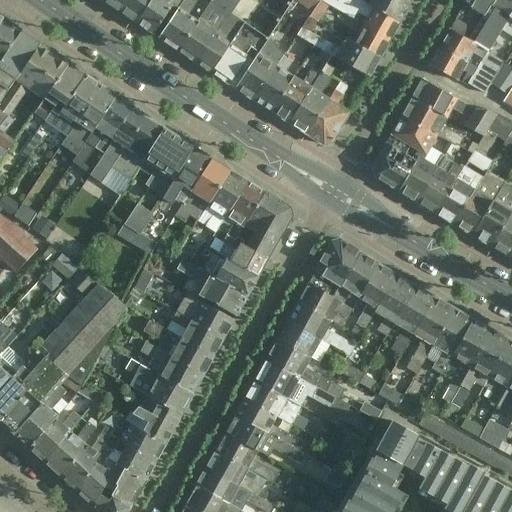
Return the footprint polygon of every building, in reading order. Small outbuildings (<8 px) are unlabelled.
[(103,0),(103,1),(120,12),(127,0),(103,0)] [(127,0),(120,12),(136,23),(151,0),(127,0)] [(151,0),(136,23),(153,34),(175,0),(151,0)] [(194,0),(175,0),(153,34),(177,50),(197,21),(189,16),(198,3),(194,0)] [(211,0),(207,7),(197,21),(177,50),(210,72),(230,43),(239,30),(244,22),(267,38),(270,40),(296,0),(211,0)] [(319,1),(317,0),(296,0),(312,12),(319,1)] [(361,0),(327,0),(337,5),(335,10),(352,19),(357,10),(368,17),(354,42),(381,56),(401,20),(368,4),(361,0)] [(410,3),(403,0),(370,0),(368,4),(401,20),(410,3)] [(466,0),(464,4),(486,16),(495,0),(466,0)] [(511,13),(511,0),(495,0),(486,16),(486,17),(484,15),(479,23),(469,40),(478,46),(488,52),(501,31),(501,30),(511,13)] [(511,13),(501,30),(501,31),(511,38),(511,13)] [(0,64),(2,61),(23,33),(3,19),(0,16),(0,64)] [(479,23),(471,18),(467,27),(455,20),(450,29),(469,40),(479,23)] [(339,49),(302,29),(298,36),(331,56),(369,77),(381,56),(354,42),(346,37),(339,49)] [(469,40),(450,29),(439,48),(467,65),(468,63),(473,54),(483,60),(488,52),(478,46),(469,40)] [(2,61),(0,64),(0,102),(6,94),(41,45),(23,33),(2,61)] [(277,45),(270,40),(267,38),(253,59),(234,88),(253,101),(284,53),(275,47),(277,45)] [(253,59),(230,43),(210,72),(234,88),(253,59)] [(58,57),(41,45),(6,94),(0,102),(0,131),(4,135),(5,134),(15,121),(10,118),(28,91),(33,93),(58,57)] [(467,65),(439,48),(430,66),(447,75),(457,82),(462,71),(473,77),(478,69),(468,63),(467,65)] [(285,54),(284,53),(253,101),(272,113),(295,78),(287,73),(293,63),(283,57),(285,54)] [(69,64),(58,57),(33,93),(44,101),(47,97),(69,64)] [(498,74),(481,63),(478,69),(473,77),(469,84),(485,95),(491,85),(498,74)] [(85,75),(69,64),(47,97),(44,101),(35,115),(44,121),(51,111),(57,116),(85,75)] [(511,68),(505,64),(498,74),(491,85),(508,96),(511,89),(511,68)] [(321,73),(312,68),(303,83),(295,78),(272,113),(290,124),(321,73)] [(321,73),(290,124),(309,136),(330,100),(322,95),(331,79),(321,73)] [(101,86),(85,75),(57,116),(51,111),(44,121),(58,131),(59,130),(68,136),(101,86)] [(458,100),(422,79),(412,97),(447,118),(453,109),(469,119),(474,110),(458,100)] [(117,97),(101,86),(68,136),(83,146),(117,97)] [(338,86),(330,100),(309,136),(324,146),(332,143),(350,112),(337,105),(343,95),(340,93),(342,88),(338,86)] [(135,109),(117,97),(83,146),(73,163),(81,168),(94,148),(104,154),(135,109)] [(447,118),(412,97),(402,116),(437,137),(452,145),(453,144),(459,148),(464,139),(442,127),(447,118)] [(164,129),(145,116),(135,109),(104,154),(90,176),(102,184),(112,168),(130,180),(143,160),(164,129)] [(497,116),(474,110),(469,119),(465,127),(483,138),(497,116)] [(437,137),(402,116),(386,144),(412,160),(414,157),(419,159),(419,158),(423,161),(430,149),(437,137)] [(511,131),(511,125),(497,116),(483,138),(478,146),(472,155),(468,161),(481,170),(488,159),(484,157),(497,137),(505,142),(511,131)] [(195,148),(174,135),(164,129),(143,160),(157,170),(146,185),(163,197),(195,148)] [(4,135),(0,131),(0,165),(16,142),(5,134),(4,135)] [(511,131),(505,142),(503,145),(511,150),(511,131)] [(23,153),(30,158),(43,139),(36,134),(23,153)] [(478,146),(473,143),(467,152),(472,155),(478,146)] [(412,160),(386,144),(372,169),(374,177),(399,192),(419,159),(414,157),(412,160)] [(213,160),(195,148),(163,197),(164,197),(163,199),(172,205),(184,187),(191,192),(213,160)] [(444,157),(430,149),(423,161),(419,158),(419,159),(399,192),(417,203),(438,170),(437,169),(444,157)] [(231,171),(213,160),(191,192),(175,217),(193,229),(208,206),(231,171)] [(449,176),(441,171),(438,170),(417,203),(435,214),(463,169),(456,164),(449,176)] [(483,178),(464,167),(463,169),(435,214),(453,225),(483,178)] [(247,182),(231,171),(208,206),(216,211),(206,227),(215,233),(217,230),(247,182)] [(505,182),(487,171),(483,178),(453,225),(471,236),(505,184),(504,184),(505,182)] [(264,193),(247,182),(217,230),(226,236),(230,239),(234,241),(236,238),(264,193)] [(511,188),(505,184),(471,236),(490,247),(511,211),(511,188)] [(242,246),(267,261),(292,216),(290,209),(264,193),(236,238),(244,243),(242,246)] [(19,210),(3,197),(0,201),(0,206),(3,209),(13,217),(19,210)] [(37,214),(23,204),(19,210),(13,217),(27,228),(37,214)] [(153,216),(138,205),(124,225),(109,214),(84,249),(85,250),(75,266),(78,269),(97,284),(125,306),(134,288),(145,266),(157,245),(157,244),(140,232),(147,223),(148,223),(153,216)] [(511,211),(490,247),(508,257),(511,251),(511,211)] [(37,250),(0,216),(0,259),(16,273),(37,250)] [(244,243),(236,238),(234,241),(230,239),(227,244),(237,250),(230,261),(259,276),(267,261),(242,246),(244,243)] [(332,242),(321,262),(309,283),(333,298),(359,252),(340,240),(332,242)] [(216,278),(157,245),(145,266),(154,271),(161,257),(179,267),(177,270),(205,286),(199,297),(236,317),(248,295),(217,277),(216,278)] [(60,254),(52,247),(38,261),(44,266),(47,262),(53,267),(63,257),(60,254)] [(378,264),(359,252),(333,298),(352,309),(358,298),(378,264)] [(78,269),(75,266),(63,257),(53,267),(68,280),(78,269)] [(259,276),(230,261),(226,258),(217,277),(248,295),(259,276)] [(396,275),(378,264),(358,298),(368,304),(357,324),(365,329),(375,312),(396,275)] [(134,288),(143,293),(154,271),(145,266),(134,288)] [(415,286),(396,275),(375,312),(385,318),(377,331),(387,336),(394,323),(415,286)] [(352,309),(333,298),(309,283),(299,301),(331,321),(342,327),(352,309)] [(0,389),(0,421),(14,434),(54,389),(66,376),(70,378),(81,387),(83,384),(94,363),(95,364),(115,326),(116,326),(126,307),(125,306),(97,284),(24,362),(0,389)] [(434,297),(415,286),(394,323),(403,328),(391,349),(402,355),(414,335),(413,334),(434,297)] [(143,293),(134,288),(125,306),(126,307),(134,311),(143,293)] [(176,313),(223,339),(234,321),(186,294),(176,313)] [(453,308),(434,297),(413,334),(414,335),(423,340),(407,369),(417,374),(426,359),(425,358),(453,308)] [(331,321),(299,301),(288,320),(331,345),(350,356),(356,346),(327,329),(331,321)] [(472,320),(453,308),(425,358),(426,359),(434,363),(431,369),(442,376),(444,372),(442,370),(450,357),(472,320)] [(176,313),(171,322),(171,321),(166,330),(214,356),(223,339),(176,313)] [(331,345),(288,320),(278,339),(311,357),(321,362),(331,345)] [(490,330),(472,320),(450,357),(460,363),(450,380),(451,381),(446,390),(454,395),(490,330)] [(214,356),(166,330),(150,321),(143,332),(161,342),(157,349),(203,375),(214,356)] [(17,337),(2,323),(0,324),(0,355),(7,347),(17,337)] [(509,340),(490,330),(454,395),(456,396),(451,404),(459,409),(480,374),(484,376),(482,379),(487,382),(509,340)] [(311,357),(278,339),(266,360),(336,398),(339,400),(345,390),(305,368),(311,357)] [(157,349),(141,340),(136,349),(156,361),(151,370),(192,395),(203,375),(157,349)] [(511,379),(511,341),(509,340),(487,382),(483,387),(492,392),(487,401),(497,407),(511,379)] [(0,355),(0,389),(24,362),(7,347),(0,355)] [(151,370),(131,359),(125,370),(154,386),(148,396),(158,403),(181,416),(192,395),(151,370)] [(336,398),(266,360),(255,381),(302,407),(308,396),(330,409),(336,398)] [(346,364),(340,373),(359,384),(364,375),(346,364)] [(376,382),(364,375),(359,384),(371,391),(376,382)] [(29,448),(55,417),(57,415),(50,409),(66,392),(61,388),(64,384),(70,378),(66,376),(54,389),(14,434),(29,448)] [(70,378),(64,384),(78,393),(81,387),(70,378)] [(511,379),(497,407),(507,412),(511,402),(511,379)] [(302,407),(255,381),(244,399),(277,418),(303,432),(309,422),(297,415),(302,407)] [(103,396),(83,384),(81,387),(78,393),(97,405),(103,396)] [(378,395),(388,400),(398,406),(403,396),(384,385),(378,395)] [(158,403),(148,396),(132,414),(130,412),(125,421),(130,424),(165,444),(181,416),(158,403)] [(277,418),(244,399),(234,417),(293,449),(293,448),(307,455),(312,447),(272,425),(277,418)] [(409,401),(407,404),(403,410),(417,418),(422,408),(409,401)] [(511,463),(425,414),(421,421),(419,426),(511,478),(511,463)] [(63,424),(55,417),(29,448),(45,462),(70,431),(80,419),(77,416),(75,419),(70,416),(63,424)] [(293,449),(234,417),(225,434),(257,452),(258,451),(269,457),(274,449),(288,457),(293,449)] [(466,419),(460,428),(479,439),(484,429),(466,419)] [(468,465),(391,422),(387,429),(384,427),(379,437),(382,438),(376,450),(372,459),(347,504),(342,511),(511,511),(511,489),(484,473),(469,464),(468,465)] [(96,428),(89,423),(77,437),(70,431),(45,462),(60,476),(84,444),(85,442),(96,428)] [(116,426),(113,430),(111,435),(127,445),(154,462),(165,444),(130,424),(125,432),(116,426)] [(113,430),(107,426),(106,427),(105,427),(92,449),(84,444),(60,476),(76,491),(105,444),(111,435),(113,430)] [(504,440),(484,429),(479,439),(498,449),(502,442),(504,440)] [(257,452),(225,434),(215,452),(247,469),(274,483),(279,474),(253,460),(257,452)] [(511,453),(511,447),(502,442),(498,449),(510,456),(511,453)] [(113,449),(105,444),(76,491),(93,506),(100,494),(104,485),(117,463),(108,458),(113,449)] [(154,462),(127,445),(122,454),(113,449),(108,458),(117,463),(144,480),(154,462)] [(247,469),(215,452),(206,469),(258,497),(263,488),(243,477),(247,469)] [(144,480),(117,463),(104,485),(114,491),(117,494),(114,499),(129,508),(144,480)] [(258,497),(206,469),(196,487),(241,511),(241,510),(246,501),(265,511),(270,511),(274,506),(258,497)] [(345,477),(334,471),(328,482),(339,488),(345,477)] [(241,511),(196,487),(186,505),(198,511),(244,511),(241,510),(241,511)] [(117,494),(114,491),(109,500),(100,494),(93,506),(99,511),(126,511),(129,508),(114,499),(117,494)] [(326,511),(333,500),(322,494),(314,507),(322,511),(326,511)]
